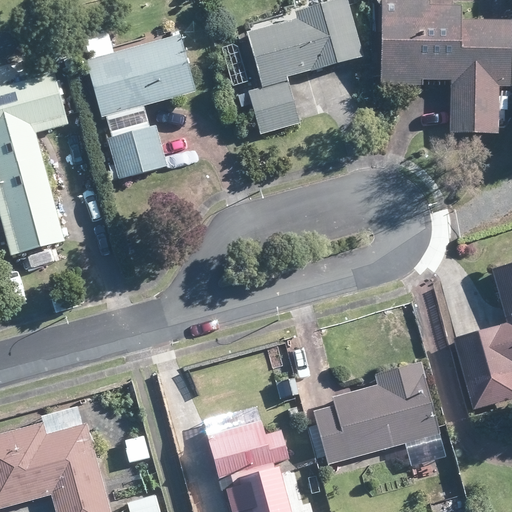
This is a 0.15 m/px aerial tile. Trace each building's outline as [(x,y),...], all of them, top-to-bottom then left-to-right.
[(283,79),(359,58),(342,0),(339,0),(292,14),(294,22),(244,36),(259,92),(246,95),(257,136),(296,125),(295,121),(283,79)] [(422,1),(422,0),(370,0),(371,0),(377,1),(376,87),(390,87),(418,88),(418,81),(446,82),(446,92),(446,125),(445,135),(494,136),(494,128),(495,89),(506,89),(506,84),(507,52),(507,24),(481,24),(456,23),(456,7),(453,7),(426,7),(426,1),(422,1)] [(140,108),(155,104),(191,93),(175,37),(88,62),(82,64),(98,119),(102,118),(109,140),(104,141),(116,181),(162,168),(150,129),(146,130),(140,108)] [(41,133),(48,131),(65,127),(50,74),(0,87),(0,225),(9,257),(62,243),(61,240),(51,203),(32,136),(41,133)] [(511,265),(487,273),(496,303),(503,325),(455,339),(449,341),(463,388),(473,385),(511,374),(508,364),(511,362),(511,265)] [(355,458),(435,437),(418,373),(407,377),(405,368),(370,378),(372,387),(329,398),(332,407),(310,414),(322,458),(324,466),(330,465),(355,458)] [(277,400),(295,395),(291,380),(273,386),(277,400)] [(461,392),(468,417),(482,413),(474,389),(461,392)] [(511,389),(486,395),(489,413),(511,408),(511,389)] [(87,440),(82,426),(43,437),(40,424),(21,430),(0,435),(0,510),(47,496),(51,511),(107,511),(90,454),(87,440)] [(286,511),(275,469),(270,470),(269,465),(284,461),(276,433),(260,437),(257,425),(222,434),(207,438),(204,438),(215,479),(226,476),(230,489),(221,491),(226,511),(286,511)] [(141,462),(147,460),(142,436),(128,440),(131,453),(124,454),(127,465),(132,464),(141,462)] [(464,511),(453,471),(424,479),(433,511),(464,511)] [(155,511),(151,497),(124,504),(126,511),(155,511)]
